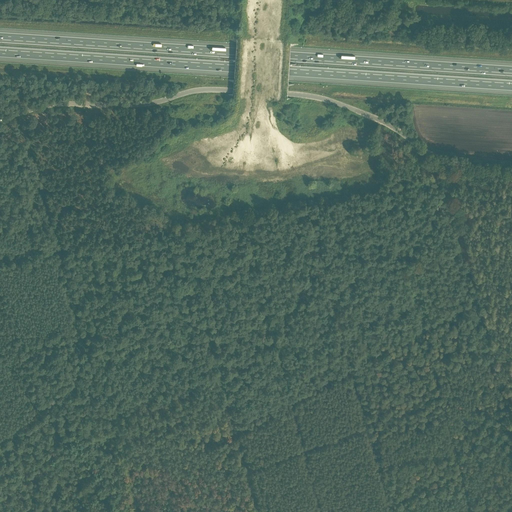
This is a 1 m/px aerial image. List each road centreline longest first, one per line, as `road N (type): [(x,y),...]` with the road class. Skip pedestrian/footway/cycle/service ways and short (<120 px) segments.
road 1 (unclassified): [(511,172),(444,161),(383,122),(312,96),(206,89),(134,105),(38,106),(0,120)]
road 2 (motorway): [(0,51),(511,85)]
road 3 (motorway): [(511,71),(0,37)]
road 4 (track): [(132,511),(85,482),(0,353)]
